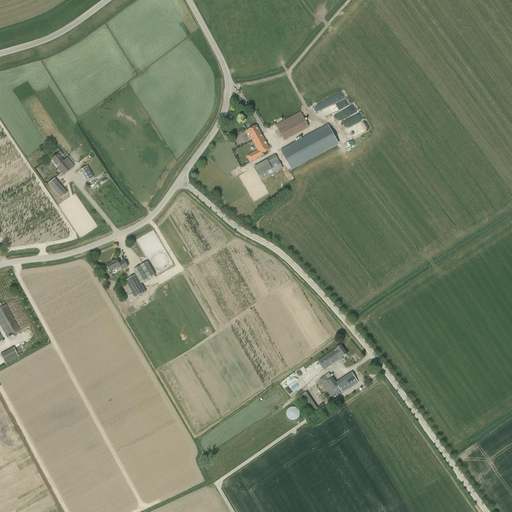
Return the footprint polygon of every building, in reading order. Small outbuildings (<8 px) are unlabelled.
[(323,117),(349,106),(344,92),(311,106),(314,113),(320,110),(323,117)] [(337,122),(358,113),(354,105),(334,114),(337,122)] [(300,112),(276,125),(284,140),(309,127),(300,112)] [(351,126),(362,122),(359,114),(348,118),(351,126)] [(261,134),(257,125),(253,128),(252,129),(251,128),(247,131),(258,151),(255,152),(254,152),(247,156),(250,162),(258,158),(257,156),(269,149),(263,137),(262,138),(261,135),(261,134)] [(291,169),(338,144),(329,127),(282,151),(291,169)] [(58,168),(57,168),(63,175),(74,166),(67,158),(63,161),(57,154),(51,159),(58,168)] [(278,160),(275,155),(267,159),(270,164),(278,160)] [(273,173),(266,161),(262,163),(267,171),(259,175),(261,179),(273,173)] [(87,166),(81,170),(87,181),(93,177),(87,166)] [(67,193),(54,178),(48,183),(61,198),(67,193)] [(120,266),(122,270),(128,267),(124,260),(119,263),(116,259),(113,261),(114,261),(107,265),(111,272),(120,266)] [(133,270),(136,275),(126,281),(136,298),(146,292),(141,283),(155,275),(147,262),(133,270)] [(20,331),(6,305),(0,307),(0,324),(7,338),(20,331)] [(341,357),(342,357),(347,353),(341,344),(318,361),(324,369),(341,357)] [(19,357),(13,348),(0,354),(0,355),(5,365),(19,357)] [(352,373),(336,383),(332,376),(332,377),(329,373),(319,380),(332,397),(341,391),(342,393),(358,382),(352,373)] [(316,410),(304,394),(299,397),(311,414),(316,410)] [(299,415),(299,414),(299,413),(299,412),(299,411),(298,410),(298,409),(297,408),(296,408),(295,407),(294,407),(293,407),(292,407),(291,407),(290,407),(290,408),(289,408),(288,409),(287,410),(287,411),(286,411),(286,412),(286,413),(286,414),(286,415),(287,416),(287,417),(288,418),(288,419),(289,419),(290,420),(291,420),(292,420),(293,420),(294,420),(295,420),(296,420),(297,419),(298,418),(299,417),(299,416),(299,415)]
